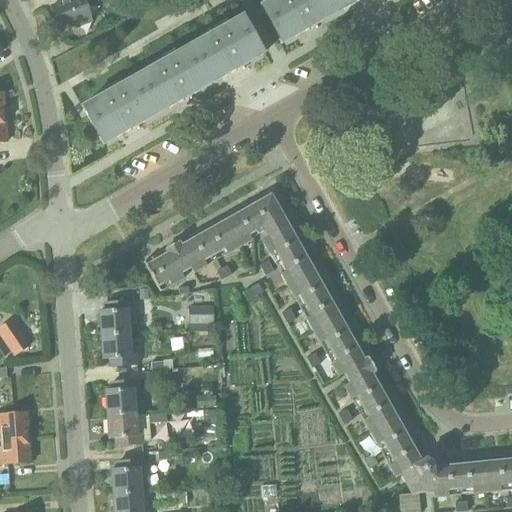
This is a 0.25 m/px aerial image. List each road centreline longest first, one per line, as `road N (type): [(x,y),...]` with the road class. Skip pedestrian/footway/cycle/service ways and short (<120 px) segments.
road 1 (residential): [(270,121),(434,404),(455,422),(511,422)]
road 2 (residential): [(79,511),(60,242)]
road 3 (residential): [(60,242),(270,121)]
road 4 (residential): [(270,121),(477,0)]
road 5 (residential): [(58,207),(49,113),(6,0)]
